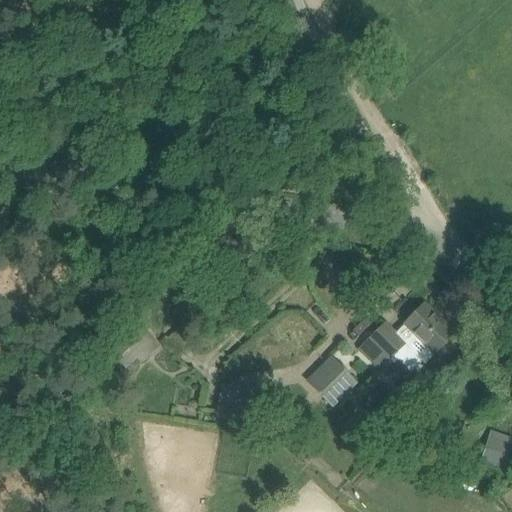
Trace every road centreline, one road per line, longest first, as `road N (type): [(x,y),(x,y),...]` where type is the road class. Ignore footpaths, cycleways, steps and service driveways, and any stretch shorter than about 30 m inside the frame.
road 1 (tertiary): [(0,160),(418,231)]
road 2 (track): [(418,231),(413,188),(313,0)]
road 3 (tertiary): [(511,304),(418,231)]
